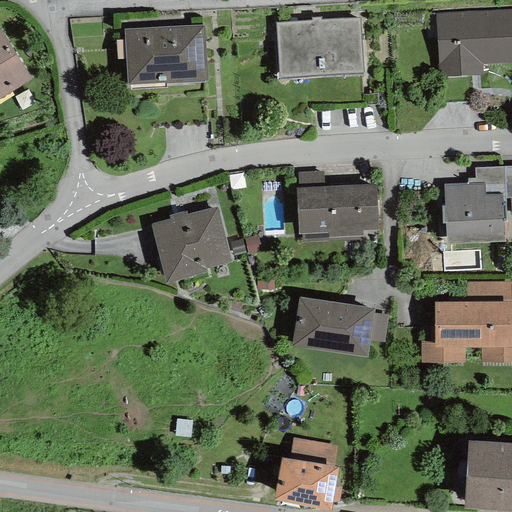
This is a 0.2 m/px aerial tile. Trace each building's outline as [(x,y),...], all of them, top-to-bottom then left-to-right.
[(511,9),(435,13),(438,78),(482,76),(481,64),(511,62),(511,9)] [(361,18),(277,23),(281,77),(364,72),(361,18)] [(203,26),(125,30),(128,84),(206,80),(203,26)] [(0,29),(0,98),(31,79),(0,29)] [(467,179),(467,184),(484,183),(485,195),(501,194),(503,220),(506,219),(505,198),(511,197),(511,166),(474,168),(474,178),(467,179)] [(323,171),(297,172),(298,188),(295,188),(297,234),(327,233),(328,238),(362,236),(362,231),(377,230),(375,185),(324,187),(323,171)] [(467,184),(444,185),(445,207),(441,207),(442,224),(445,224),(446,244),(504,241),(503,220),(501,194),(485,195),(484,183),(467,184)] [(169,219),(150,224),(165,283),(206,273),(205,269),(231,262),(217,207),(187,214),(186,211),(168,216),(169,219)] [(466,283),(466,303),(510,302),(510,282),(466,283)] [(374,309),(298,297),(291,347),(366,358),(369,341),(373,314),(374,309)] [(466,303),(434,303),(434,342),(421,342),(421,363),(464,363),(464,348),(481,347),(481,363),(511,363),(510,302),(466,303)] [(388,316),(373,314),(369,341),(384,343),(388,316)] [(337,445),(292,438),(289,459),(281,458),(273,501),(330,511),(338,468),(333,467),(337,445)] [(511,511),(511,443),(467,441),(463,509),(511,511)]
